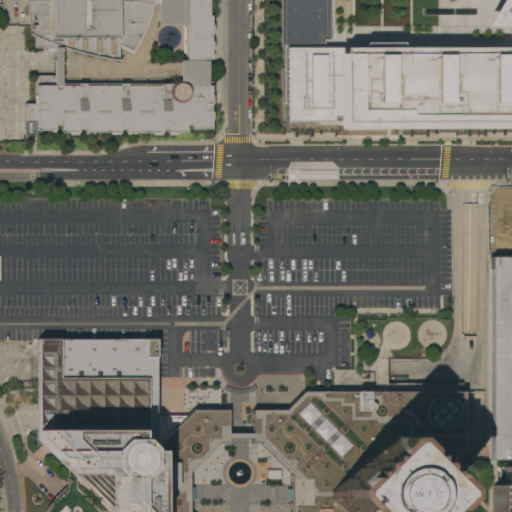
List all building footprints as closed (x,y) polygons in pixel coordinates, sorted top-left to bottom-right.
[(209,0),(209,15),(211,15),(211,59),(207,59),(207,85),(211,85),(211,129),(191,129),(191,125),(186,125),(186,132),(168,132),(168,129),(161,129),(161,132),(126,132),(126,129),(120,129),(120,132),(84,132),(84,129),(78,129),(78,132),(60,132),(60,125),(54,125),(54,130),(36,130),(36,135),(24,135),(24,103),(35,103),(35,87),(54,86),(54,51),(44,51),(44,47),(35,47),(35,36),(32,35),(29,25),(37,25),(37,15),(28,14),(27,7),(27,0),(209,0)] [(511,0),(497,0),(482,25),(509,26),(509,47),(333,46),(331,0),(281,0),(282,125),(511,125),(511,0)] [(490,257),(511,256),(511,459),(490,460),(490,257)] [(45,507),(56,495),(66,485),(65,468),(47,449),(36,439),(36,414),(36,339),(155,339),(155,511),(42,511),(43,511),(45,507)] [(290,511),(290,469),(260,440),(219,440),(188,469),(187,511),(156,511),(157,447),(192,410),(227,410),(227,433),(252,432),(250,410),(284,409),(302,391),(464,392),(464,447),(452,447),(452,499),(438,511),(290,511)] [(511,466),(511,511),(491,511),(491,485),(502,485),(502,466),(511,466)]
